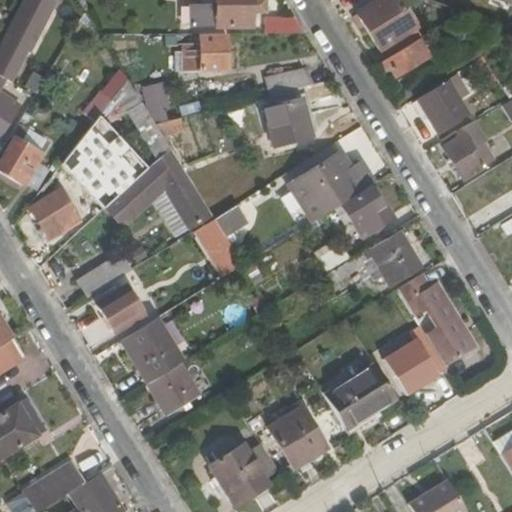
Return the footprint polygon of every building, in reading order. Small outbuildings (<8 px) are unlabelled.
[(214,0),(214,5),(189,5),(189,29),(254,28),(254,15),(266,15),(266,0),(214,0)] [(375,0),(355,13),(379,54),(418,30),(399,0),(375,0)] [(267,34),(303,34),(293,18),(267,18),(267,34)] [(228,71),(227,35),(197,36),(197,45),(182,45),(182,72),(228,71)] [(6,38),(0,49),(0,131),(4,134),(20,106),(0,93),(0,78),(6,81),(24,48),(6,38)] [(431,57),(421,39),(384,62),(394,79),(431,57)] [(269,97),(315,85),(303,69),(264,78),(269,97)] [(128,82),(120,70),(83,114),(92,122),(101,112),(128,82)] [(33,94),(42,78),(33,74),(25,88),(33,94)] [(468,94),(457,75),(414,102),(435,135),(469,114),(460,100),(468,94)] [(156,162),(169,149),(163,139),(155,126),(136,96),(128,82),(101,112),(109,124),(126,113),(156,162)] [(155,126),(166,122),(153,88),(136,96),(155,126)] [(315,137),(304,98),(260,109),(271,149),(315,137)] [(511,121),(511,98),(509,101),(501,105),(511,122),(511,121)] [(183,134),(180,119),(166,122),(155,126),(163,139),(183,134)] [(442,148),(463,181),(494,162),(483,143),(488,140),(476,121),(456,133),(459,138),(442,148)] [(17,125),(1,154),(0,155),(0,174),(8,179),(25,188),(51,143),(17,125)] [(188,231),(211,217),(169,149),(156,162),(103,210),(113,220),(123,230),(164,193),(188,231)] [(351,168),(341,151),(285,187),(309,225),(338,207),(365,191),(370,187),(375,184),(361,162),(351,168)] [(391,220),(370,187),(365,191),(338,207),(359,241),(391,220)] [(48,242),(30,254),(39,269),(57,253),(51,243),(82,224),(60,188),(28,209),(38,226),(48,242)] [(511,196),(484,214),(493,229),(511,216),(511,196)] [(246,224),(236,206),(213,220),(224,238),(246,224)] [(421,267),(398,229),(349,260),(326,274),(316,280),(323,292),(371,262),(387,288),(421,267)] [(326,274),(349,260),(340,246),(317,261),(326,274)] [(146,258),(140,248),(130,254),(135,263),(146,258)] [(86,298),(120,277),(109,260),(75,281),(86,298)] [(263,280),(251,261),(242,267),(255,286),(263,280)] [(428,287),(421,274),(395,290),(419,328),(424,334),(424,335),(444,366),(462,355),(475,346),(436,283),(428,287)] [(144,317),(124,284),(91,304),(101,320),(112,337),(144,317)] [(258,317),(269,310),(261,296),(249,304),(258,317)] [(0,345),(9,340),(10,339),(12,338),(0,319),(0,345)] [(130,365),(143,387),(180,364),(184,362),(157,319),(117,344),(130,365)] [(413,332),(416,339),(424,334),(419,328),(413,332)] [(439,374),(446,370),(444,366),(424,335),(416,339),(439,374)] [(9,340),(0,345),(0,368),(20,356),(10,339),(9,340)] [(422,384),(439,374),(416,339),(414,340),(383,359),(404,395),(422,384)] [(157,407),(170,429),(206,406),(180,364),(143,387),(157,407)] [(322,395),(344,431),(370,415),(396,399),(373,364),(322,395)] [(42,425),(24,399),(0,413),(0,458),(38,436),(34,430),(42,425)] [(263,447),(281,477),(305,463),(328,448),(302,407),(265,429),(270,438),(261,444),(263,447)] [(511,433),(492,446),(499,458),(511,450),(511,433)] [(242,440),(204,462),(230,507),(249,496),(269,485),(242,440)] [(511,450),(499,458),(511,479),(511,450)] [(34,511),(64,494),(82,484),(75,473),(69,463),(21,492),(24,496),(14,503),(19,511),(24,511),(31,508),(33,511),(34,511)] [(122,511),(111,493),(99,473),(82,484),(64,494),(73,510),(74,511),(122,511)] [(464,511),(444,478),(425,490),(407,501),(413,511),(464,511)]
